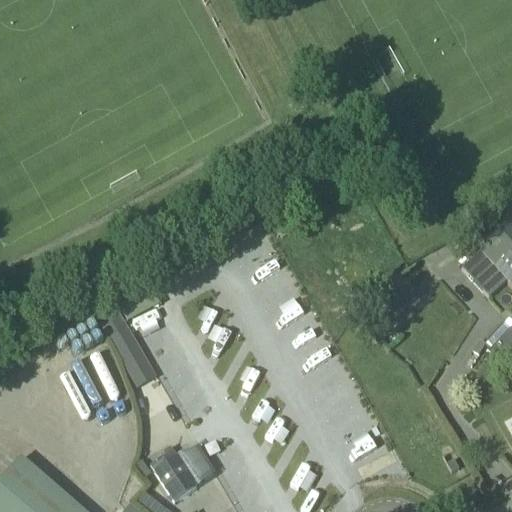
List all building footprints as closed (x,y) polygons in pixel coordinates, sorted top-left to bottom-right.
[(511,224),(477,251),(480,254),(507,284),(511,289),(511,224)] [(488,301),(507,284),(480,254),(461,271),(488,301)] [(116,313),(98,324),(134,386),(152,375),(116,313)] [(511,325),(507,321),(484,347),(501,361),(511,349),(511,325)] [(151,472),(173,505),(196,490),(174,457),(151,472)] [(0,511),(78,511),(19,461),(0,483),(0,511)]
